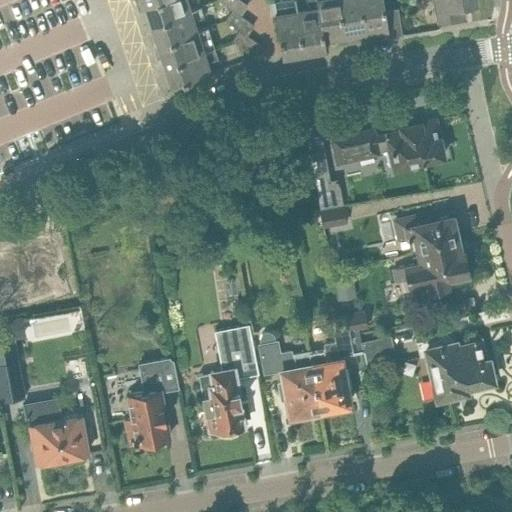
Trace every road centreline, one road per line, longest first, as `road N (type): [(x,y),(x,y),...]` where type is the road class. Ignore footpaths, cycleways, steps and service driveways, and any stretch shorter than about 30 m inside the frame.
road 1 (residential): [(137,511),(511,441)]
road 2 (residential): [(144,134),(276,87),(505,48)]
road 3 (residential): [(511,259),(488,148),(505,48)]
road 4 (residential): [(0,194),(144,134)]
road 5 (residential): [(144,134),(94,0)]
